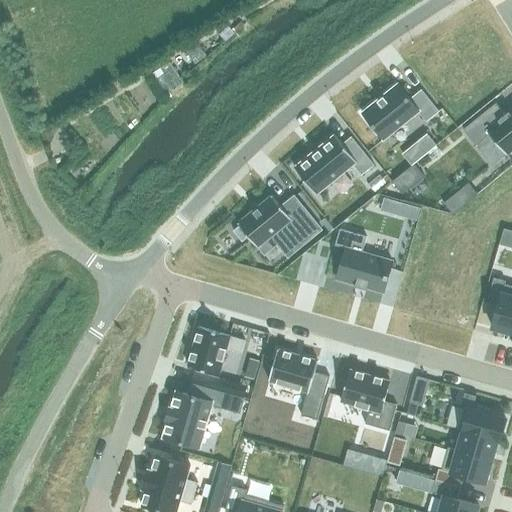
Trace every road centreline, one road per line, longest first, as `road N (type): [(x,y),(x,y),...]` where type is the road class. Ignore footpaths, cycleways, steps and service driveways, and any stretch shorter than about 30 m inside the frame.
road 1 (unclassified): [(137,274),(273,125),(445,0)]
road 2 (residential): [(170,288),(511,381)]
road 3 (unclassified): [(4,511),(38,432),(125,287)]
road 4 (residential): [(94,511),(170,288)]
road 5 (unclassified): [(125,287),(64,241),(31,196),(0,110)]
